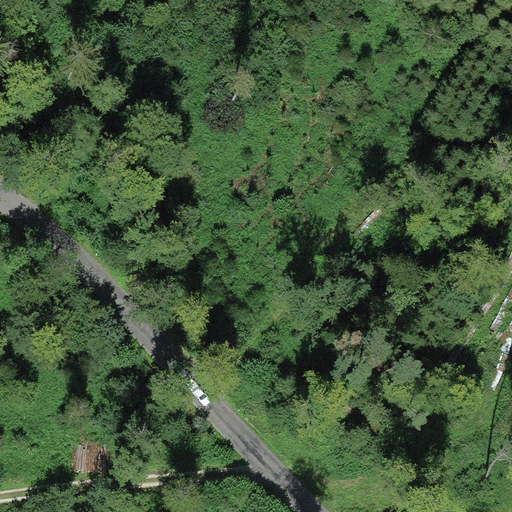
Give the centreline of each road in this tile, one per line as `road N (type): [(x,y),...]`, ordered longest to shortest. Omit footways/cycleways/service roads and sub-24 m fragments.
road 1 (unclassified): [(310,511),(114,293),(0,194)]
road 2 (track): [(0,500),(259,459)]
